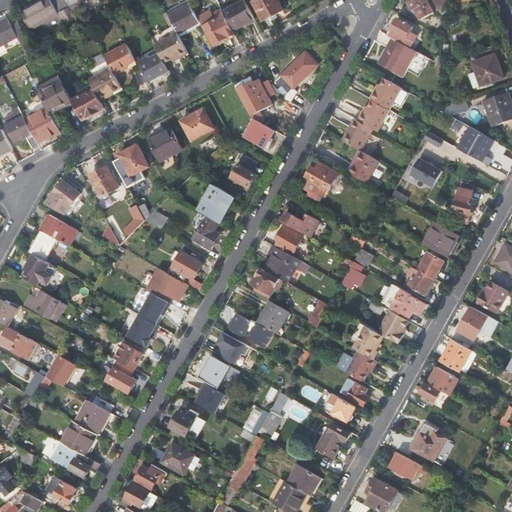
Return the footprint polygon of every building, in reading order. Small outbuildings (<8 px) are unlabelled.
[(36,0),(22,9),(32,28),(59,13),(58,12),(69,5),(65,0),(36,0)] [(284,10),(278,0),(257,0),(253,2),(263,21),(284,10)] [(420,20),(433,14),(425,0),(413,0),(407,4),(411,12),(414,10),(420,20)] [(432,0),(438,11),(457,0),(432,0)] [(191,4),(169,16),(179,34),(180,37),(202,26),(191,4)] [(229,40),(236,36),(228,21),(222,9),(213,13),(217,20),(205,27),(214,45),(228,38),(229,40)] [(238,39),(260,28),(250,10),(228,21),(236,36),(238,39)] [(0,47),(17,37),(6,17),(0,20),(0,47)] [(399,20),(389,36),(394,39),(404,45),(413,27),(399,20)] [(189,54),(180,37),(179,34),(156,46),(160,54),(165,64),(178,57),(180,59),(189,54)] [(405,56),(413,60),(414,61),(418,53),(404,45),(394,39),(381,63),(396,72),(395,73),(404,79),(410,69),(408,68),(401,64),(405,56)] [(125,73),(139,65),(138,63),(128,45),(106,57),(112,68),(115,74),(123,70),(125,73)] [(276,94),(291,103),(298,94),(294,90),(317,66),(303,53),(280,77),(281,77),(274,84),(280,89),(276,94)] [(160,80),(171,74),(160,54),(151,59),(149,57),(138,63),(139,65),(147,81),(158,76),(160,80)] [(408,68),(413,60),(405,56),(401,64),(408,68)] [(503,79),(494,56),(471,64),(479,87),(503,79)] [(99,99),(122,87),(115,74),(112,68),(89,80),(93,87),(99,99)] [(51,114),(73,102),(71,99),(59,76),(37,88),(48,108),(51,114)] [(149,86),(160,80),(158,76),(147,81),(149,86)] [(235,85),(237,89),(253,81),(251,77),(235,85)] [(403,88),(386,78),(379,91),(376,90),(371,99),(390,110),(403,88)] [(266,147),(276,131),(263,123),(260,112),(272,106),(268,98),(276,94),(269,82),(261,85),(259,81),(255,84),(253,81),(237,89),(253,118),(252,118),(243,135),(266,147)] [(83,120),(104,108),(99,99),(93,87),(71,99),(73,102),(83,120)] [(511,120),(511,108),(507,93),(481,102),(491,128),(511,120)] [(390,110),(373,100),(366,113),(364,112),(359,121),(373,129),(378,132),(390,110)] [(467,110),(464,102),(441,110),(451,116),(467,110)] [(38,143),(60,132),(51,114),(48,108),(25,120),(33,134),(38,143)] [(182,121),(192,140),(214,129),(204,110),(182,121)] [(389,132),(398,114),(391,110),(382,128),(389,132)] [(15,143),(33,134),(25,120),(24,117),(6,126),(15,143)] [(361,151),(373,129),(359,121),(355,118),(350,127),(352,128),(349,133),(347,132),(343,140),(361,151)] [(505,153),(508,148),(472,127),(459,149),(498,171),(507,155),(505,153)] [(3,130),(0,131),(0,155),(13,149),(3,130)] [(160,161),(182,150),(172,130),(150,141),(160,161)] [(429,131),(425,139),(441,146),(445,138),(429,131)] [(199,152),(207,161),(218,151),(210,142),(199,152)] [(132,176),(149,167),(138,145),(121,155),(123,158),(115,162),(128,188),(136,183),(132,176)] [(325,149),(321,156),(334,164),(339,157),(325,149)] [(221,154),(218,151),(207,161),(211,165),(221,154)] [(358,163),(352,174),(368,183),(380,161),(361,151),(355,161),(358,163)] [(412,175),(434,188),(444,172),(421,159),(412,175)] [(242,160),(229,183),(246,192),(253,179),(249,176),(254,166),(242,160)] [(333,188),(342,173),(320,161),(317,167),(314,166),(310,174),(314,177),(308,187),(312,189),(310,193),(323,200),(330,187),(333,188)] [(103,198),(119,189),(108,168),(92,176),(103,198)] [(59,198),(50,206),(64,214),(84,194),(69,178),(54,193),(59,198)] [(215,184),(200,211),(208,216),(218,221),(233,195),(215,184)] [(472,203),(474,191),(462,188),(455,220),(469,223),(473,203),(472,203)] [(409,198),(396,190),(392,197),(406,204),(409,198)] [(142,199),(136,202),(139,207),(145,204),(142,199)] [(138,224),(144,221),(134,202),(128,205),(138,224)] [(145,204),(139,207),(144,216),(150,213),(145,204)] [(167,219),(155,212),(146,220),(161,229),(167,219)] [(288,213),(283,221),(298,231),(299,231),(311,238),(321,222),(308,215),(304,222),(288,213)] [(52,214),(42,230),(44,231),(58,239),(71,246),(80,231),(52,214)] [(215,230),(220,222),(218,221),(208,216),(194,241),(211,250),(221,233),(215,230)] [(437,222),(425,244),(447,257),(460,235),(437,222)] [(293,255),(303,236),(285,226),(280,234),(283,235),(277,246),(293,255)] [(111,228),(105,237),(120,245),(111,228)] [(45,261),(58,239),(44,231),(32,253),(35,254),(45,261)] [(357,244),(364,247),(367,241),(361,237),(357,244)] [(275,257),(268,271),(289,282),(301,261),(275,247),(272,255),(275,257)] [(511,274),(511,251),(506,248),(495,265),(511,274)] [(375,255),(363,249),(355,263),(367,269),(375,255)] [(429,252),(418,270),(435,279),(445,262),(429,252)] [(171,275),(185,282),(188,276),(192,278),(195,280),(204,264),(196,259),(192,257),(184,253),(171,275)] [(53,278),(58,268),(45,261),(35,254),(22,277),(35,284),(38,277),(35,275),(38,269),(53,278)] [(369,274),(370,271),(367,269),(355,263),(350,271),(357,274),(360,269),(369,274)] [(282,292),(288,283),(262,268),(261,269),(259,270),(257,274),(258,276),(252,285),(264,292),(263,294),(271,298),(276,289),(282,292)] [(165,300),(168,295),(180,301),(189,285),(188,284),(185,282),(171,275),(163,270),(151,292),(153,293),(165,300)] [(426,295),(435,279),(418,270),(409,285),(426,295)] [(90,279),(96,283),(100,276),(94,272),(90,279)] [(192,278),(188,284),(189,285),(200,291),(203,285),(195,280),(192,278)] [(484,294),(479,304),(496,314),(509,292),(493,283),(486,296),(484,294)] [(412,295),(393,284),(383,302),(394,308),(402,313),(411,318),(415,310),(422,314),(427,306),(411,297),(412,295)] [(165,300),(153,293),(141,315),(157,324),(162,314),(165,310),(167,311),(171,303),(165,300)] [(60,317),(66,305),(45,294),(41,301),(32,296),(28,304),(52,318),(54,314),(60,317)] [(0,299),(0,320),(9,326),(18,310),(0,299)] [(272,301),(260,323),(275,332),(278,333),(290,312),(272,301)] [(326,303),(313,325),(319,328),(331,306),(326,303)] [(383,315),(386,309),(375,303),(372,309),(383,315)] [(400,317),(402,313),(394,308),(392,312),(400,317)] [(387,315),(377,333),(383,336),(398,345),(404,335),(402,334),(405,329),(409,322),(400,317),(392,312),(389,311),(387,315)] [(470,313),(461,329),(478,338),(486,322),(470,313)] [(157,324),(141,315),(128,336),(148,347),(153,339),(151,337),(154,332),(156,333),(160,326),(157,324)] [(266,348),(275,332),(260,323),(254,320),(253,322),(240,315),(231,330),(244,337),(249,329),(253,331),(250,337),(257,341),(256,342),(266,348)] [(33,340),(33,341),(8,327),(5,332),(0,341),(0,343),(33,362),(43,345),(33,340)] [(379,344),(383,336),(377,333),(368,327),(364,334),(362,333),(354,348),(357,350),(373,359),(378,350),(376,349),(379,344)] [(224,346),(219,354),(237,365),(243,354),(245,355),(249,354),(252,347),(226,333),(222,340),(226,342),(224,346)] [(453,340),(441,362),(460,372),(472,351),(453,340)] [(119,360),(126,364),(135,369),(144,354),(126,343),(117,358),(119,360)] [(303,367),(311,352),(306,349),(298,364),(303,367)] [(372,369),(376,360),(373,359),(357,350),(345,371),(362,381),(367,372),(369,367),(372,369)] [(214,354),(201,377),(220,388),(233,365),(214,354)] [(65,387),(77,365),(60,355),(47,377),(65,387)] [(107,382),(116,387),(130,394),(137,380),(131,377),(135,369),(126,364),(119,360),(107,382)] [(438,368),(429,384),(450,396),(459,380),(438,368)] [(350,379),(343,393),(364,405),(369,397),(364,394),(367,388),(350,379)] [(198,403),(216,413),(227,395),(206,383),(202,391),(204,392),(202,396),(198,403)] [(441,410),(449,398),(441,393),(426,385),(420,394),(435,402),(433,405),(441,410)] [(349,421),(357,406),(333,393),(324,409),(337,416),(337,417),(341,419),(342,417),(349,421)] [(93,395),(90,401),(111,413),(115,407),(93,395)] [(27,403),(31,405),(35,398),(31,396),(27,403)] [(83,407),(75,421),(99,434),(111,413),(90,401),(89,401),(85,408),(83,407)] [(423,402),(420,407),(435,416),(438,411),(423,402)] [(35,410),(30,407),(23,420),(28,422),(35,410)] [(285,416),(273,409),(271,412),(270,415),(259,433),(271,440),(285,416)] [(175,429),(171,435),(184,443),(200,415),(192,410),(190,414),(189,413),(187,416),(181,412),(172,427),(175,429)] [(265,412),(253,434),(258,437),(258,436),(259,433),(270,415),(265,412)] [(16,416),(4,438),(10,442),(23,420),(16,416)] [(75,421),(62,442),(77,450),(87,456),(99,434),(75,421)] [(326,432),(317,447),(335,458),(343,443),(345,444),(351,434),(333,424),(328,433),(326,432)] [(421,433),(412,449),(434,461),(447,439),(429,428),(425,435),(421,433)] [(244,435),(255,441),(258,437),(253,434),(247,430),(244,435)] [(265,440),(258,436),(258,437),(255,441),(245,459),(256,464),(258,461),(255,459),(265,440)] [(173,443),(171,445),(195,459),(197,456),(173,443)] [(186,476),(195,459),(171,445),(162,462),(186,476)] [(35,465),(39,458),(22,448),(22,449),(22,458),(35,465)] [(92,468),(98,472),(102,465),(87,456),(77,450),(74,456),(63,450),(58,459),(69,465),(69,467),(87,477),(92,468)] [(413,481),(421,465),(399,453),(391,468),(397,472),(405,476),(413,481)] [(47,455),(43,460),(58,469),(62,463),(47,455)] [(251,473),(256,464),(245,459),(240,467),(247,472),(251,473)] [(298,465),(288,483),(307,494),(311,496),(321,479),(298,465)] [(154,490),(165,470),(157,466),(153,472),(145,468),(137,481),(154,490)] [(12,477),(4,467),(0,470),(0,488),(5,496),(19,487),(14,480),(9,484),(6,481),(12,477)] [(240,485),(247,472),(240,467),(237,473),(233,480),(233,481),(240,485)] [(287,511),(296,511),(302,502),(307,494),(288,483),(281,479),(268,501),(287,511)] [(385,511),(387,511),(399,492),(378,480),(366,501),(385,511)] [(49,491),(56,495),(71,504),(75,497),(74,495),(78,489),(64,481),(61,486),(55,483),(54,482),(49,491)] [(236,492),(240,485),(233,481),(221,502),(227,506),(235,492),(236,492)] [(157,497),(135,484),(127,499),(135,504),(149,511),(157,497)] [(39,511),(46,503),(25,491),(22,493),(30,497),(27,501),(32,505),(31,507),(39,511)] [(24,500),(27,501),(30,497),(22,493),(17,497),(21,502),(24,500)] [(307,505),(311,496),(307,494),(302,502),(307,505)] [(2,511),(7,511),(21,502),(17,497),(0,508),(2,511)] [(355,498),(349,508),(357,511),(358,511),(364,503),(355,498)] [(135,504),(127,499),(124,504),(133,509),(135,504)] [(224,511),(227,506),(221,502),(218,508),(224,511)]
